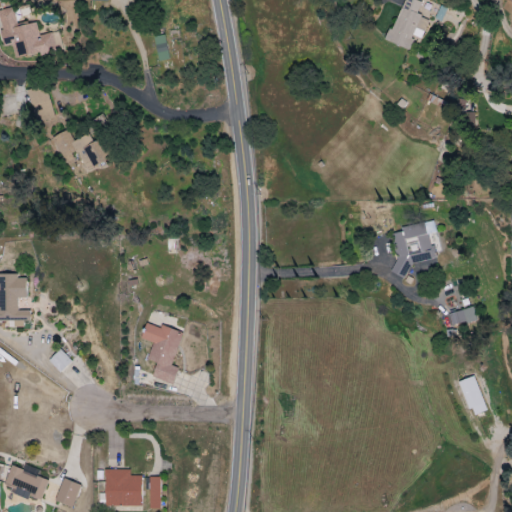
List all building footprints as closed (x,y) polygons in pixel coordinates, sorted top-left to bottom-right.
[(409,50),(414,37),(421,39),(428,20),(416,16),(421,2),(415,0),(402,0),(388,43),(409,50)] [(14,60),(59,51),(56,33),(39,36),(36,22),(16,26),(13,8),(0,10),(0,27),(4,47),(11,46),(14,60)] [(169,59),(164,35),(153,38),(159,62),(169,59)] [(55,118),(45,85),(27,91),(37,123),(55,118)] [(110,159),(99,139),(93,142),(88,133),(73,141),(67,130),(52,137),(62,158),(76,151),(86,171),(110,159)] [(436,260),(434,246),(429,246),(425,225),(390,231),(398,276),(407,274),(405,265),(436,260)] [(0,321),(14,321),(14,327),(23,327),(23,323),(30,323),(30,311),(17,310),(17,298),(27,298),(27,275),(0,274),(0,321)] [(476,323),(473,308),(447,313),(450,329),(476,323)] [(151,377),(172,385),(178,368),(171,366),(183,332),(161,325),(160,328),(146,323),(140,339),(152,343),(147,360),(156,363),(151,377)] [(48,361),(60,373),(72,362),(60,349),(48,361)] [(459,382),(472,416),(487,410),(474,376),(459,382)] [(48,480),(11,466),(4,484),(17,489),(15,493),(39,502),(48,480)] [(141,506),(141,476),(130,476),(130,470),(105,469),(104,506),(141,506)] [(160,509),(160,477),(149,477),(149,509),(160,509)] [(72,508),(80,485),(63,479),(54,501),(72,508)]
